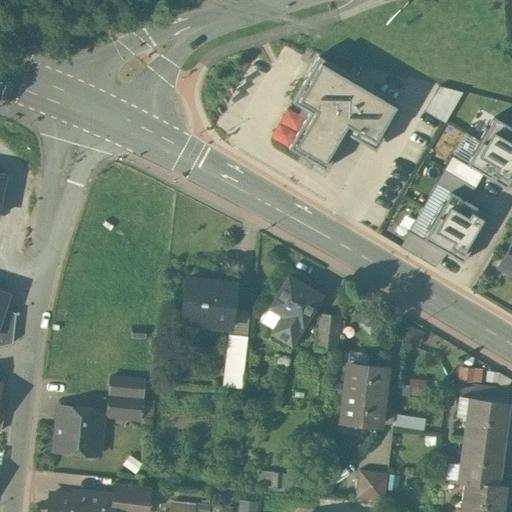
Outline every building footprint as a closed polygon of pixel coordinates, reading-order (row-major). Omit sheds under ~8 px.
[(401,105),(317,56),(291,102),(308,111),(287,148),(326,170),(346,134),(375,150),(401,105)] [(426,110),(446,120),(460,93),(440,83),(426,110)] [(473,153),(466,165),(506,188),(511,177),(511,128),(494,117),(487,129),(473,153)] [(473,153),(487,129),(486,128),(471,152),(473,153)] [(436,183),(446,189),(454,176),(443,170),(436,183)] [(450,192),(467,201),(475,188),(454,176),(446,189),(450,192)] [(476,239),(478,240),(482,234),(480,233),(490,215),(467,201),(450,192),(443,203),(436,215),(476,239)] [(436,215),(443,203),(442,202),(434,215),(427,227),(429,228),(436,215)] [(476,239),(436,215),(429,228),(422,240),(462,263),(472,245),(475,246),(478,240),(476,239)] [(511,240),(497,266),(511,274),(511,240)] [(318,295),(287,277),(270,307),(282,314),(301,325),(318,295)] [(235,284),(185,279),(180,321),(182,322),(182,317),(229,322),(228,327),(230,327),(235,284)] [(270,307),(268,305),(259,321),(273,329),(282,314),(270,307)] [(249,332),(251,309),(236,308),(235,331),(249,332)] [(15,313),(2,309),(0,315),(0,345),(1,345),(12,342),(15,313)] [(301,325),(282,314),(273,329),(267,338),(286,350),(301,325)] [(339,316),(319,314),(315,348),(335,350),(339,316)] [(246,336),(229,334),(225,373),(242,375),(246,336)] [(365,353),(348,351),(346,365),(367,367),(368,356),(365,353)] [(346,365),(339,421),(379,425),(386,370),(367,367),(346,365)] [(141,380),(109,377),(107,397),(139,400),(141,380)] [(412,378),(410,392),(427,394),(428,379),(412,378)] [(495,390),(471,386),(470,398),(493,401),(495,390)] [(139,400),(107,397),(106,415),(138,418),(139,400)] [(493,401),(470,398),(469,400),(471,400),(469,416),(467,416),(461,464),(462,464),(460,481),(458,481),(458,482),(468,484),(466,499),(464,499),(462,511),(498,511),(502,486),(495,485),(506,403),(493,401)] [(100,411),(70,407),(69,415),(58,414),(54,450),(96,454),(100,411)] [(397,412),(394,423),(424,429),(426,417),(397,412)] [(386,473),(357,470),(354,498),(382,501),(386,473)] [(282,474),(271,473),(270,487),(281,488),(282,474)] [(146,511),(149,487),(113,483),(112,497),(111,509),(112,509),(140,511),(146,511)] [(72,497),(49,494),(47,511),(111,511),(112,509),(111,509),(112,497),(91,495),(90,496),(72,494),(72,497)] [(181,511),(194,511),(195,501),(169,499),(169,511),(181,511)] [(241,499),(240,511),(258,511),(259,500),(241,499)] [(195,511),(209,511),(212,503),(197,501),(195,511)]
